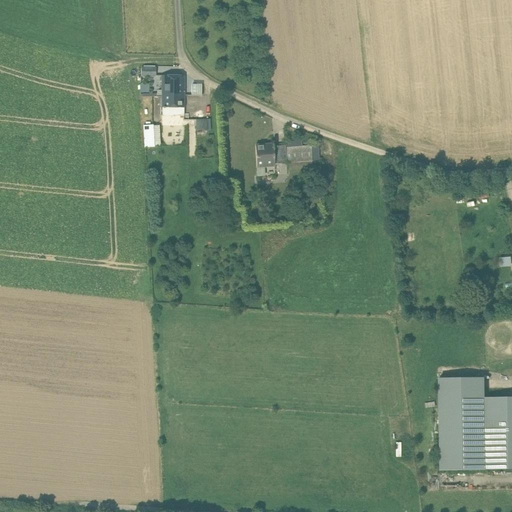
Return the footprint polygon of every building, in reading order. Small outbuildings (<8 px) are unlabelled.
[(155,68),(141,68),(141,76),(153,76),(155,76),(155,75),(155,68)] [(162,96),(162,75),(155,75),(155,76),(153,76),(153,96),(162,96)] [(184,76),(162,75),(162,96),(184,95),(184,76)] [(192,83),(192,94),(202,94),(202,83),(192,83)] [(184,95),(162,96),(162,116),(184,116),(184,95)] [(208,119),(196,120),(196,131),(208,130),(208,119)] [(152,126),(144,126),(145,147),(153,146),(152,126)] [(273,145),(255,146),(257,167),(274,166),(274,164),(273,146),(273,145)] [(285,146),(273,146),(274,164),(286,163),(285,148),(285,146)] [(311,146),(285,148),(286,163),(312,161),(311,146)] [(500,266),(511,265),(511,256),(499,257),(500,266)] [(511,398),(485,399),(484,379),(439,379),(440,470),(511,469),(511,398)]
